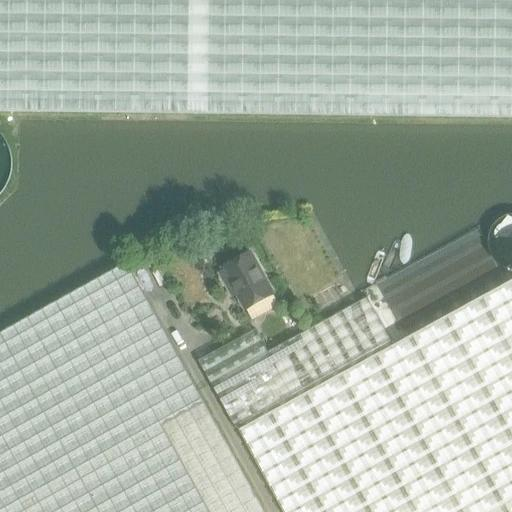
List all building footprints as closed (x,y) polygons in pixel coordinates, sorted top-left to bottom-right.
[(511,0),(0,0),(0,116),(511,122),(511,0)] [(511,216),(509,217),(503,220),(499,223),(493,232),(491,241),(493,250),(498,259),(506,266),(511,267),(511,216)] [(227,290),(231,287),(245,312),(274,296),(250,254),(222,270),(223,273),(219,275),(227,290)] [(265,511),(220,433),(126,264),(0,333),(0,511),(265,511)] [(255,331),(199,362),(237,433),(238,434),(281,511),(511,511),(511,278),(391,344),(366,298),(268,353),(255,331)]
